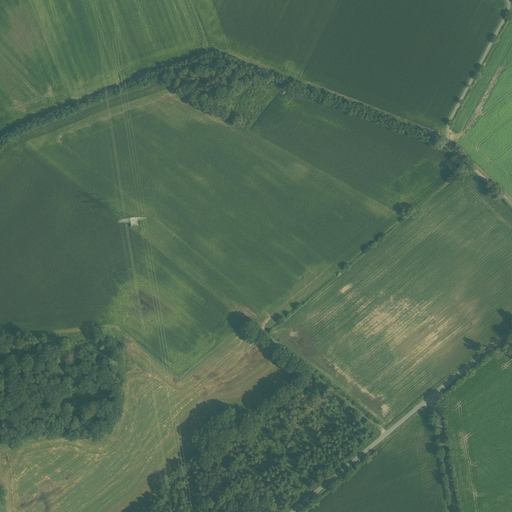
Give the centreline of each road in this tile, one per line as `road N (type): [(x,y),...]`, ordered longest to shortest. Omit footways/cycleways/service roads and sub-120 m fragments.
road 1 (tertiary): [(291,511),(432,396)]
road 2 (track): [(263,329),(386,433)]
